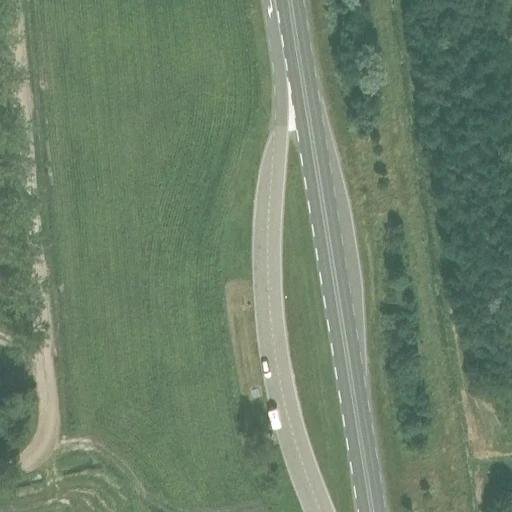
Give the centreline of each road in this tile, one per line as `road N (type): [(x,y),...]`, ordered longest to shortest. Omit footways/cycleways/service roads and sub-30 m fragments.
road 1 (primary): [(371,511),(289,0)]
road 2 (track): [(0,473),(38,450),(49,421),(8,0)]
